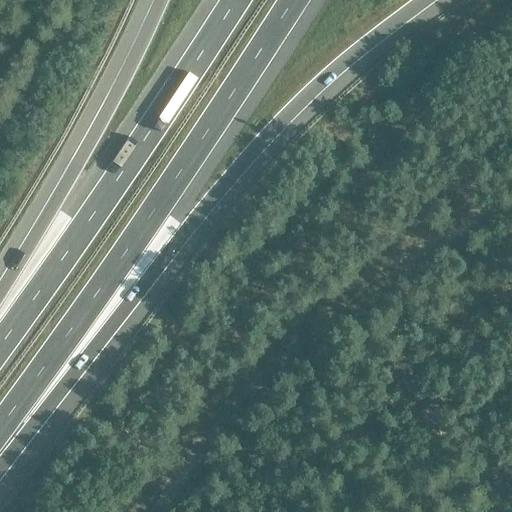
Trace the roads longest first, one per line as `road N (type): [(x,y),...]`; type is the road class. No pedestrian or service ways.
road 1 (motorway): [(0,440),(245,158),(309,92),(424,0)]
road 2 (motorway): [(0,424),(293,0)]
road 3 (track): [(152,511),(201,445),(266,380),(440,242),(511,202)]
road 4 (motorway): [(233,0),(0,339)]
road 5 (motorway): [(160,0),(0,299)]
road 6 (unclassified): [(511,462),(396,511)]
